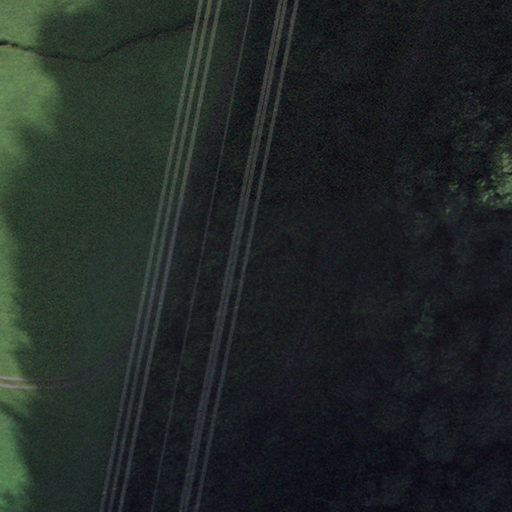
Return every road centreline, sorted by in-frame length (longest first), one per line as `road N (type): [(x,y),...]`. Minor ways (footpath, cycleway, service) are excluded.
road 1 (track): [(435,0),(235,511)]
road 2 (track): [(0,380),(76,382),(104,372),(134,342),(250,0)]
